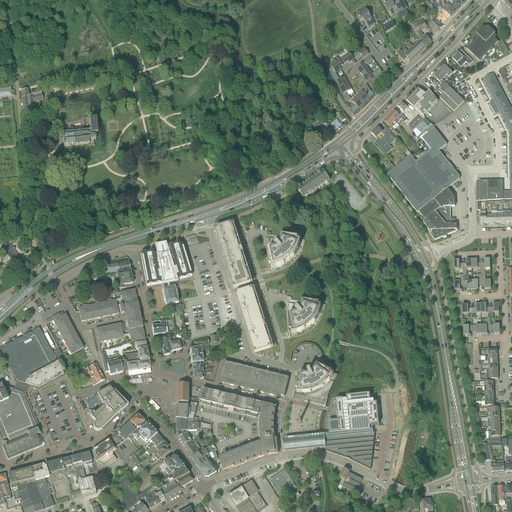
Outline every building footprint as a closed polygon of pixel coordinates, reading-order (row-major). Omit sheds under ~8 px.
[(383,0),(386,5),(385,5),(387,10),(395,6),(399,13),(403,10),(397,0),(383,0)] [(397,0),(403,10),(408,8),(404,1),(405,0),(397,0)] [(458,0),(450,0),(450,1),(453,4),(459,9),(463,5),(458,0)] [(509,0),(500,0),(511,11),(511,2),(510,0),(509,0)] [(455,13),(446,5),(445,3),(443,5),(445,7),(442,9),(451,18),(455,13)] [(459,9),(453,4),(451,6),(448,3),(446,5),(455,13),(459,9)] [(362,10),(359,12),(359,13),(356,15),(359,21),(363,19),(368,28),(375,24),(366,9),(362,11),(362,10)] [(431,16),(428,9),(423,12),(426,19),(431,16)] [(439,15),(440,16),(438,19),(444,25),(451,18),(442,9),(438,13),(439,15)] [(437,33),(442,27),(434,20),(429,25),(433,29),(432,30),(434,32),(435,31),(437,33)] [(392,21),(383,26),(386,31),(391,28),(390,26),(394,24),(392,21)] [(416,32),(426,28),(423,21),(413,26),(416,32)] [(487,57),(487,55),(490,52),(491,53),(494,50),(493,49),(498,43),(494,39),(495,38),(495,35),(494,34),(495,34),(488,27),(488,28),(487,27),(484,27),(483,28),(482,27),(476,34),(476,35),(476,36),(476,39),(476,40),(474,42),(472,42),(472,44),(467,50),(480,62),(485,57),(487,57)] [(400,50),(397,53),(403,60),(406,57),(410,62),(419,54),(432,42),(430,40),(426,35),(413,47),(410,49),(408,52),(404,55),(401,52),(400,50)] [(508,53),(503,43),(502,42),(499,44),(497,46),(503,56),(508,53)] [(349,53),(340,60),(344,65),(348,62),(349,64),(352,62),(354,60),(360,55),(361,56),(367,52),(365,49),(359,53),(358,53),(351,56),(349,53)] [(459,54),(458,53),(457,52),(456,54),(456,55),(452,59),(461,68),(463,66),(466,62),(469,66),(473,62),(462,52),(459,54)] [(357,67),(356,68),(360,73),(362,76),(369,70),(366,66),(373,61),(371,57),(357,67)] [(331,68),(328,70),(332,76),(335,73),(336,74),(340,70),(341,70),(340,68),(343,66),(339,60),(331,67),(331,68)] [(439,98),(454,112),(464,102),(444,83),(453,74),(444,66),(433,77),(442,85),(442,87),(439,90),(443,94),(439,98)] [(369,70),(362,76),(364,79),(367,83),(369,82),(382,73),(379,69),(372,75),(369,70)] [(335,73),(332,76),(339,89),(348,84),(346,81),(344,77),(343,78),(339,80),(336,74),(335,73)] [(492,75),(483,80),(486,85),(495,80),(492,75)] [(495,80),(486,85),(489,91),(498,86),(495,80)] [(348,84),(339,89),(345,100),(347,99),(349,101),(350,100),(350,99),(347,93),(351,91),(352,90),(350,87),(348,84)] [(0,97),(11,97),(14,96),(14,91),(11,91),(10,85),(0,85),(0,97)] [(498,86),(489,91),(491,96),(501,91),(498,86)] [(405,100),(425,119),(425,118),(424,117),(438,102),(429,91),(426,94),(418,89),(407,101),(405,100)] [(33,103),(42,101),(40,91),(35,92),(35,91),(35,92),(31,92),(32,97),(29,97),(28,90),(21,92),(22,104),(21,104),(21,107),(22,107),(23,112),(31,111),(34,111),(33,103)] [(359,94),(356,96),(364,104),(373,94),(370,91),(366,95),(362,92),(362,91),(359,94)] [(501,91),(491,96),(494,101),(503,96),(501,91)] [(355,105),(351,109),(354,113),(364,104),(356,96),(354,98),(351,101),(352,102),(355,105)] [(494,106),(491,107),(493,109),(506,102),(503,96),(494,101),(492,102),(494,106)] [(506,102),(493,109),(494,111),(496,110),(498,113),(500,112),(509,107),(506,102)] [(402,103),(398,107),(403,113),(407,108),(402,103)] [(509,107),(500,112),(502,117),(511,112),(509,107)] [(394,111),(389,116),(397,124),(401,119),(399,117),(399,116),(394,111)] [(511,112),(502,117),(505,123),(511,119),(511,112)] [(337,119),(328,126),(332,131),(335,134),(338,131),(340,130),(343,127),(342,125),(343,124),(342,123),(346,120),(341,114),(336,118),(337,119)] [(397,124),(389,116),(384,121),(389,126),(390,126),(390,127),(388,129),(395,137),(398,134),(394,130),(392,128),(397,124)] [(410,124),(408,125),(409,126),(412,130),(417,138),(418,139),(432,127),(433,126),(426,120),(423,123),(421,121),(417,117),(410,124)] [(311,123),(316,129),(322,124),(317,118),(311,123)] [(90,131),(62,134),(64,146),(89,144),(89,146),(94,145),(94,140),(95,140),(95,134),(97,133),(96,119),(89,119),(90,131)] [(386,128),(382,132),(377,127),(371,134),(378,141),(375,143),(378,146),(377,148),(384,157),(387,155),(393,149),(390,146),(393,142),(397,139),(395,137),(388,129),(386,128)] [(418,213),(447,189),(459,180),(459,177),(439,152),(446,145),(434,129),(421,139),(431,151),(416,163),(410,156),(387,175),(417,213),(418,212),(418,213)] [(391,165),(387,160),(383,163),(387,168),(391,165)] [(298,188),(297,189),(304,199),(305,198),(306,198),(308,197),(308,196),(310,194),(312,196),(316,196),(315,191),(329,181),(323,171),(301,186),(300,186),(298,187),(298,188)] [(481,182),(479,183),(476,183),(476,202),(511,199),(511,191),(511,192),(503,192),(503,181),(481,181),(481,182)] [(447,189),(418,213),(424,220),(423,222),(434,241),(458,231),(458,230),(457,230),(456,225),(455,225),(453,225),(453,219),(451,219),(450,207),(455,207),(454,198),(447,189)] [(237,222),(231,224),(231,223),(215,229),(234,289),(250,283),(255,280),(237,222)] [(282,237),(281,241),(279,244),(280,244),(278,245),(277,244),(274,246),(276,247),(275,248),(272,249),(268,250),(269,273),(270,273),(273,273),(274,273),(275,272),(277,272),(278,272),(279,271),(280,271),(282,270),(283,270),(284,269),(286,268),(287,267),(290,266),(291,265),(292,264),(293,263),(294,262),(295,261),(295,260),(296,259),(297,258),(298,257),(299,256),(299,255),(300,254),(301,253),(301,252),(302,251),(302,249),(303,248),(303,247),(304,246),(304,244),(304,243),(304,242),(305,240),(282,237)] [(149,252),(140,254),(146,286),(154,285),(161,284),(161,283),(162,287),(167,286),(168,289),(169,288),(169,285),(177,284),(177,280),(177,281),(192,276),(186,257),(183,248),(182,245),(182,244),(179,245),(178,242),(176,241),(175,243),(175,244),(168,246),(167,246),(166,247),(166,245),(165,243),(154,245),(155,248),(156,254),(155,254),(153,254),(153,252),(152,251),(150,249),(149,251),(149,252)] [(5,248),(3,250),(6,253),(5,256),(8,257),(14,264),(17,269),(22,266),(20,263),(18,261),(21,259),(14,250),(10,244),(8,246),(5,248)] [(485,269),(490,268),(489,259),(484,260),(484,264),(480,264),(481,269),(481,275),(485,275),(485,269)] [(466,264),(462,264),(463,269),(462,269),(463,275),(467,275),(466,269),(472,269),(471,260),(466,260),(466,264)] [(481,269),(480,264),(477,264),(477,260),(471,260),(472,269),(481,269)] [(463,269),(462,264),(459,265),(459,261),(453,261),(453,264),(453,266),(453,270),(462,269),(463,269)] [(129,262),(108,266),(109,274),(118,273),(130,271),(129,262)] [(130,271),(118,273),(117,274),(119,289),(126,288),(125,285),(133,284),(130,271)] [(459,282),(454,282),(454,285),(453,285),(453,287),(454,287),(454,291),(460,291),(460,287),(463,286),(463,281),(463,275),(459,276),(459,282)] [(477,281),(472,281),(472,290),(478,290),(478,286),(481,286),(481,275),(477,275),(477,281)] [(481,275),(481,286),(485,286),(485,290),(491,289),(490,280),(485,281),(485,275),(481,275)] [(472,290),(472,281),(463,281),(463,286),(467,286),(467,290),(472,290)] [(174,287),(173,288),(162,290),(163,296),(164,301),(164,300),(166,306),(178,304),(174,287)] [(258,288),(252,289),(252,288),(235,293),(236,294),(254,353),(271,348),(276,346),(258,288)] [(123,297),(120,298),(120,300),(121,301),(124,301),(125,305),(125,306),(125,308),(125,309),(126,313),(126,314),(127,318),(128,322),(125,323),(125,324),(126,326),(129,325),(130,330),(131,335),(128,335),(128,337),(128,339),(131,338),(132,343),(144,340),(145,340),(144,336),(143,336),(142,334),(142,332),(143,332),(142,328),(142,327),(141,323),(140,323),(140,321),(139,319),(141,319),(140,315),(139,311),(138,311),(137,307),(138,307),(138,305),(137,303),(137,302),(137,303),(136,298),(135,299),(134,297),(134,295),(135,295),(134,290),(122,293),(123,297)] [(106,303),(103,303),(106,317),(110,316),(110,315),(112,315),(109,300),(107,301),(106,303)] [(112,301),(110,300),(109,300),(112,315),(114,314),(114,315),(118,314),(118,313),(118,311),(117,306),(116,301),(112,301)] [(303,302),(301,306),(300,309),(299,310),(297,308),(295,311),(297,312),(295,313),(293,314),(288,315),(290,338),(292,338),(294,338),(295,338),(296,337),(297,337),(299,337),(300,336),(302,335),(304,335),(306,334),(307,333),(308,332),(309,332),(310,331),(311,330),(312,329),(313,328),(314,327),(315,326),(316,325),(317,324),(318,323),(319,322),(319,321),(320,320),(321,319),(321,318),(322,317),(322,316),(323,314),(323,313),(324,312),(324,311),(325,309),(325,308),(325,307),(325,305),(303,302)] [(94,305),(91,306),(94,320),(98,319),(98,318),(99,317),(97,303),(95,303),(94,305)] [(98,303),(97,303),(99,317),(101,317),(102,318),(106,317),(103,303),(100,304),(98,303)] [(486,304),(480,305),(480,314),(489,313),(489,308),(486,308),(486,304)] [(494,313),(499,313),(498,304),(492,304),(493,308),(489,308),(489,313),(490,313),(494,313)] [(88,306),(86,305),(84,306),(87,320),(89,319),(89,321),(94,320),(91,306),(88,306)] [(471,314),(471,309),(468,309),(468,305),(462,305),(462,309),(461,309),(462,311),(462,314),(471,314)] [(475,309),(471,309),(471,314),(471,320),(476,320),(475,314),(480,314),(480,305),(474,305),(475,309)] [(84,306),(83,306),(81,308),(77,309),(77,310),(78,310),(81,322),(85,321),(85,320),(87,320),(84,306)] [(180,306),(171,308),(173,317),(182,315),(180,306)] [(67,319),(65,315),(63,316),(62,313),(45,322),(47,325),(54,321),(56,325),(54,326),(54,328),(67,321),(66,319),(67,319)] [(486,325),(481,326),(481,335),(487,334),(487,330),(490,330),(490,325),(490,319),(486,319),(486,325)] [(160,325),(152,326),(153,336),(162,334),(168,333),(167,325),(166,325),(166,320),(159,321),(160,324),(160,325)] [(67,321),(54,328),(55,329),(58,328),(60,332),(71,326),(69,322),(68,323),(67,321)] [(116,326),(114,327),(117,341),(119,341),(118,337),(123,336),(122,332),(124,331),(123,324),(121,324),(120,324),(116,325),(116,326)] [(490,325),(490,330),(493,330),(494,334),(499,334),(499,325),(490,325)] [(71,326),(60,332),(62,336),(60,337),(60,339),(73,332),(72,330),(73,330),(71,326)] [(112,326),(108,327),(110,339),(115,338),(116,341),(117,341),(114,327),(112,327),(112,326)] [(472,326),(463,326),(463,330),(462,330),(462,332),(463,332),(463,335),(469,335),(469,331),(472,331),(472,326)] [(481,326),(472,326),(472,331),(475,331),(476,335),(481,335),(481,326)] [(104,329),(102,329),(105,343),(107,343),(106,340),(110,339),(108,327),(104,328),(104,329)] [(51,353),(38,329),(0,349),(17,381),(38,389),(66,374),(63,368),(59,361),(64,359),(58,349),(51,353)] [(100,329),(95,329),(98,342),(103,341),(103,344),(105,343),(102,329),(100,330),(100,329)] [(74,334),(73,332),(60,339),(61,340),(64,339),(66,343),(77,337),(75,333),(74,334)] [(168,333),(162,334),(163,338),(160,339),(160,340),(159,341),(160,343),(161,344),(163,351),(160,352),(161,356),(164,355),(164,356),(169,355),(169,354),(170,353),(170,352),(175,351),(174,346),(171,346),(170,344),(175,342),(175,341),(174,336),(174,335),(172,336),(171,333),(168,333)] [(182,334),(174,336),(175,341),(175,342),(170,344),(171,346),(174,346),(175,351),(181,350),(184,348),(183,342),(187,341),(186,335),(182,335),(182,334)] [(77,337),(66,343),(68,347),(65,349),(66,350),(79,343),(78,341),(79,341),(77,337)] [(207,340),(194,343),(195,348),(201,347),(202,347),(202,346),(209,345),(207,340)] [(104,354),(101,355),(100,355),(105,373),(109,372),(110,376),(123,372),(127,371),(128,372),(143,370),(146,370),(146,369),(150,369),(146,348),(145,342),(135,344),(136,350),(137,350),(138,353),(125,355),(126,361),(124,362),(124,359),(121,360),(122,362),(120,362),(119,358),(106,361),(104,354)] [(79,343),(66,350),(67,352),(70,350),(72,354),(83,348),(81,344),(80,345),(79,343)] [(195,348),(190,350),(192,364),(203,363),(201,347),(195,348)] [(284,397),(289,378),(279,376),(279,375),(279,376),(269,373),(259,371),(259,370),(258,372),(254,371),(255,369),(254,369),(254,370),(224,362),(219,383),(229,386),(279,398),(280,396),(284,397)] [(206,363),(203,363),(192,364),(194,379),(199,379),(199,380),(204,379),(203,375),(210,374),(212,369),(203,370),(203,368),(206,367),(206,363)] [(96,364),(95,365),(85,370),(90,379),(87,380),(81,383),(83,386),(91,382),(93,386),(104,380),(96,364)] [(294,380),(290,398),(293,399),(293,398),(318,404),(318,405),(319,405),(320,405),(324,406),(326,401),(328,396),(330,391),(332,385),(335,381),(338,376),(317,366),(312,372),(311,373),(310,370),(307,372),(308,374),(306,374),(304,375),(304,374),(299,374),(298,381),(294,380)] [(1,384),(0,384),(0,431),(5,442),(2,443),(3,447),(6,454),(8,459),(39,446),(38,443),(39,443),(43,441),(40,436),(38,429),(37,427),(28,405),(27,404),(22,393),(14,390),(5,387),(3,388),(1,384)] [(189,403),(189,385),(178,385),(178,403),(188,403),(189,403)] [(90,416),(89,416),(95,423),(94,424),(93,425),(93,426),(93,427),(93,428),(93,429),(94,430),(95,430),(95,431),(96,431),(97,431),(98,431),(99,431),(101,430),(101,429),(102,429),(122,411),(123,410),(126,407),(126,404),(119,397),(118,396),(117,397),(113,392),(109,388),(97,394),(97,395),(100,401),(103,406),(102,408),(100,409),(94,414),(93,413),(94,415),(91,417),(90,416)] [(205,406),(209,390),(202,389),(199,404),(205,406)] [(214,392),(209,390),(205,406),(210,407),(214,392)] [(220,393),(214,392),(210,407),(216,409),(220,393)] [(220,393),(216,409),(222,410),(226,395),(220,393)] [(285,441),(320,438),(373,433),(372,426),(379,425),(377,403),(374,403),(373,401),(370,401),(370,394),(346,397),(347,400),(343,401),(343,400),(336,400),(339,430),(333,430),(333,434),(285,438),(285,441)] [(232,396),(226,395),(222,410),(228,412),(232,396)] [(232,396),(228,412),(234,413),(238,397),(232,396)] [(243,399),(238,397),(234,413),(240,414),(243,399)] [(97,399),(88,404),(90,407),(99,403),(97,399)] [(152,399),(149,402),(160,414),(163,411),(152,399)] [(243,399),(240,414),(245,416),(249,400),(243,399)] [(261,403),(249,400),(245,416),(257,419),(261,403),(260,403),(261,403)] [(178,405),(177,419),(187,420),(189,420),(193,421),(197,422),(198,418),(194,418),(197,404),(188,403),(178,403),(178,405)] [(222,453),(224,458),(219,460),(224,471),(257,458),(264,456),(271,455),(278,454),(277,439),(273,439),(273,436),(274,435),(274,428),(274,422),(275,415),(275,411),(276,407),(261,403),(257,419),(258,419),(258,420),(258,429),(258,437),(259,442),(252,445),(229,454),(228,451),(222,453)] [(113,437),(108,440),(114,449),(118,446),(128,439),(145,422),(138,416),(137,416),(118,433),(114,436),(113,437)] [(177,419),(176,431),(177,435),(182,433),(186,432),(197,432),(197,431),(197,430),(197,426),(197,425),(193,425),(193,424),(191,424),(191,423),(193,423),(193,421),(189,420),(187,420),(177,419)] [(157,434),(145,422),(128,439),(130,441),(134,438),(136,440),(140,437),(145,444),(150,440),(157,434)] [(182,433),(177,435),(178,438),(182,447),(190,442),(191,441),(192,441),(187,433),(183,436),(182,433)] [(320,438),(321,448),(325,448),(326,452),(327,452),(348,460),(370,471),(374,433),(373,433),(320,438)] [(157,434),(150,440),(152,443),(147,447),(149,449),(161,439),(157,434)] [(285,441),(283,441),(284,452),(321,448),(320,438),(285,441)] [(149,449),(147,451),(146,451),(149,455),(150,454),(152,453),(157,449),(164,443),(161,439),(149,449)] [(490,461),(492,460),(490,447),(500,447),(500,439),(488,439),(488,446),(487,447),(487,443),(481,445),(484,462),(490,461)] [(114,449),(108,440),(92,451),(92,452),(97,472),(98,476),(105,475),(104,468),(116,460),(111,452),(115,450),(114,449)] [(190,442),(182,447),(187,453),(191,451),(192,451),(195,449),(193,445),(197,443),(196,441),(191,441),(190,442)] [(168,447),(164,443),(157,449),(152,453),(154,456),(154,457),(157,460),(158,460),(168,452),(165,449),(168,447)] [(199,453),(191,459),(195,464),(205,457),(205,456),(206,455),(207,456),(212,453),(215,451),(214,446),(205,450),(199,453)] [(196,450),(195,449),(192,451),(191,451),(187,453),(191,459),(199,453),(205,450),(205,448),(204,449),(203,448),(199,450),(198,449),(196,450)] [(97,472),(92,452),(89,453),(91,462),(94,473),(97,472)] [(89,453),(79,456),(82,467),(87,466),(89,474),(94,473),(91,462),(89,453)] [(82,467),(79,456),(70,458),(72,466),(74,474),(80,491),(71,494),(73,500),(82,497),(96,494),(92,477),(85,479),(82,467)] [(160,465),(160,466),(159,467),(163,472),(165,471),(168,475),(175,469),(177,471),(183,466),(176,457),(173,457),(170,459),(169,458),(160,465)] [(205,457),(195,464),(199,469),(208,462),(205,457)] [(69,458),(62,460),(67,477),(67,476),(74,474),(72,466),(70,458),(69,458)] [(67,477),(62,460),(45,464),(45,465),(49,478),(51,484),(67,479),(66,478),(67,477)] [(492,460),(490,461),(491,473),(504,471),(503,461),(495,462),(495,460),(493,461),(492,460)] [(217,473),(208,462),(199,469),(205,477),(208,478),(217,473)] [(41,466),(31,468),(36,486),(40,498),(41,498),(45,509),(53,507),(50,495),(49,496),(47,490),(48,489),(45,479),(47,478),(49,478),(45,465),(43,465),(41,466)] [(177,472),(165,479),(168,484),(179,479),(180,479),(189,474),(184,467),(177,472)] [(31,468),(13,473),(15,483),(16,483),(18,488),(17,488),(18,492),(17,493),(20,500),(24,511),(37,511),(44,510),(40,498),(36,486),(31,468)] [(342,479),(341,481),(339,485),(342,487),(356,494),(363,479),(343,469),(339,478),(342,479)] [(296,487),(285,470),(269,480),(280,497),(296,487)] [(15,483),(13,473),(7,474),(9,479),(14,501),(20,500),(17,493),(18,492),(17,488),(18,488),(16,483),(15,483)] [(125,474),(119,480),(114,486),(122,507),(121,508),(125,511),(146,511),(148,511),(139,502),(141,500),(143,498),(144,500),(141,494),(138,496),(125,474)] [(161,482),(155,485),(160,493),(165,501),(187,488),(186,485),(193,481),(189,474),(180,479),(179,479),(168,484),(164,486),(161,482)] [(5,475),(0,476),(0,484),(0,485),(3,496),(10,494),(5,475)] [(230,497),(239,511),(255,511),(265,506),(256,492),(250,483),(230,496),(230,497)] [(155,485),(141,494),(144,500),(144,501),(146,500),(147,502),(146,502),(150,510),(161,503),(156,495),(160,493),(155,485)] [(490,487),(492,507),(489,508),(489,511),(494,511),(494,506),(497,506),(498,509),(499,509),(499,506),(499,500),(498,500),(498,493),(497,487),(497,486),(490,487)] [(165,501),(160,493),(156,495),(161,503),(165,501)] [(432,511),(432,504),(430,504),(430,501),(427,501),(427,500),(423,501),(424,509),(428,508),(428,511),(432,511)]
